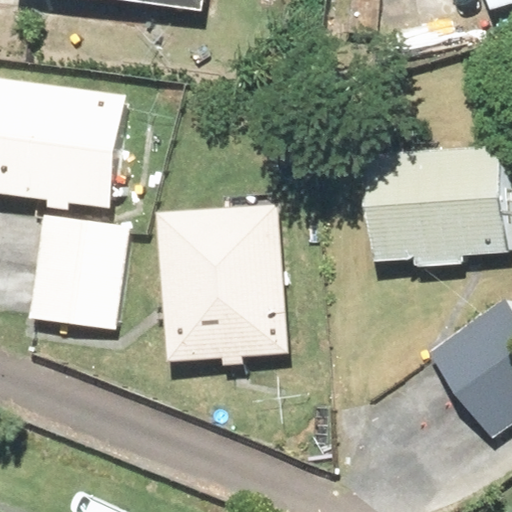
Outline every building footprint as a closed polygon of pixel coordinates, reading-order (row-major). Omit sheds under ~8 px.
[(219,0),(160,0),(218,8),(219,0)] [(307,0),(267,0),(266,12),(306,15),(307,0)] [(511,0),(501,0),(505,11),(511,8),(511,0)] [(134,92),(0,75),(0,193),(119,208),(134,92)] [(511,191),(508,142),(376,152),(385,266),(511,256),(511,191)] [(285,199),(162,207),(173,361),(295,352),(285,199)] [(134,227),(55,217),(42,319),(120,329),(134,227)] [(511,300),(440,350),(501,436),(511,428),(511,300)]
